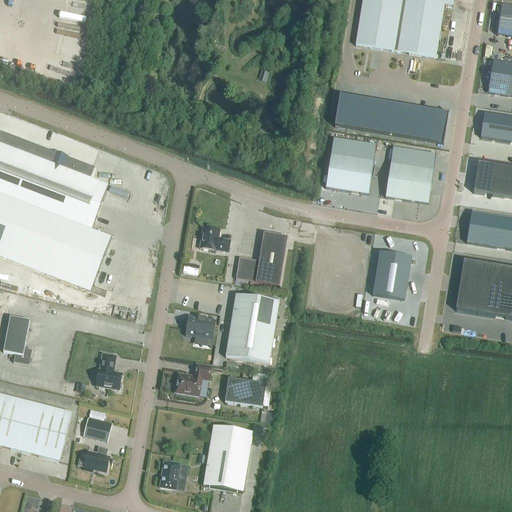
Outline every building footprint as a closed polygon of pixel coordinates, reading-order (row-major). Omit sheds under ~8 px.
[(363,0),(356,47),(436,60),(444,6),(453,8),(454,0),(363,0)] [(511,8),(502,7),(497,37),(511,39),(511,8)] [(511,65),(493,62),(488,95),(511,98),(511,65)] [(443,147),(449,114),(448,114),(448,115),(340,97),(340,96),(334,129),(335,129),(335,127),(443,145),(443,147)] [(511,144),(511,119),(484,115),(480,140),(511,144)] [(0,250),(85,283),(94,286),(112,240),(92,232),(109,187),(90,180),(94,169),(0,133),(0,250)] [(369,197),(376,147),(333,141),(325,190),(369,197)] [(436,156),(393,150),(385,199),(428,206),(436,156)] [(511,170),(478,165),(473,195),(511,200),(511,170)] [(511,220),(471,214),(466,245),(511,252),(511,220)] [(220,231),(216,231),(215,229),(209,228),(207,229),(203,229),(200,250),(216,253),(216,252),(228,254),(230,242),(218,240),(220,231)] [(259,263),(239,260),(236,281),(279,288),(288,239),(264,235),(259,263)] [(380,254),(373,298),(404,303),(411,259),(380,254)] [(456,313),(511,321),(511,270),(464,264),(456,313)] [(183,266),(182,274),(197,275),(198,267),(183,266)] [(279,304),(236,297),(226,359),(269,366),(279,304)] [(185,338),(196,339),(213,342),(216,322),(189,318),(185,338)] [(10,319),(3,354),(15,356),(13,364),(29,367),(29,365),(31,365),(32,361),(30,360),(32,352),(24,350),(30,322),(10,319)] [(121,386),(120,385),(122,375),(113,373),(116,358),(103,356),(100,371),(99,371),(96,389),(119,392),(119,391),(120,390),(121,386)] [(201,381),(209,382),(212,369),(197,366),(197,367),(198,367),(196,379),(179,376),(176,394),(198,398),(201,381)] [(225,405),(263,410),(266,386),(228,381),(225,405)] [(75,386),(63,384),(61,393),(72,396),(75,386)] [(0,448),(59,464),(72,415),(0,397),(0,448)] [(273,425),(275,414),(262,412),(260,423),(273,425)] [(109,438),(112,426),(88,420),(85,433),(109,438)] [(203,488),(243,494),(253,434),(213,428),(203,488)] [(110,459),(106,458),(108,451),(99,449),(97,456),(88,454),(84,471),(93,473),(93,471),(106,474),(110,459)] [(176,492),(180,466),(164,463),(160,489),(176,492)]
